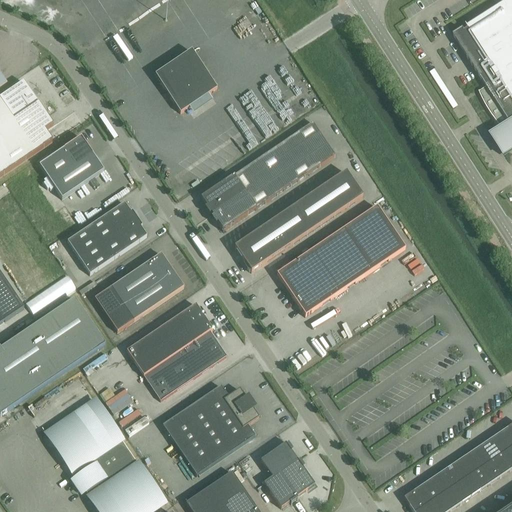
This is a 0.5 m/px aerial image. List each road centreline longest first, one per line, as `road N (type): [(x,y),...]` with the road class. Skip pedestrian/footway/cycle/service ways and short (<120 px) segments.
road 1 (unclassified): [(365,500),(64,55),(0,17)]
road 2 (unknown): [(256,339),(159,410),(141,405),(114,354),(213,276)]
road 3 (tertiary): [(511,240),(359,2)]
road 4 (unknown): [(135,159),(235,88),(176,0)]
road 5 (unknown): [(190,202),(310,122),(344,163)]
road 6 (unknown): [(511,411),(365,500)]
